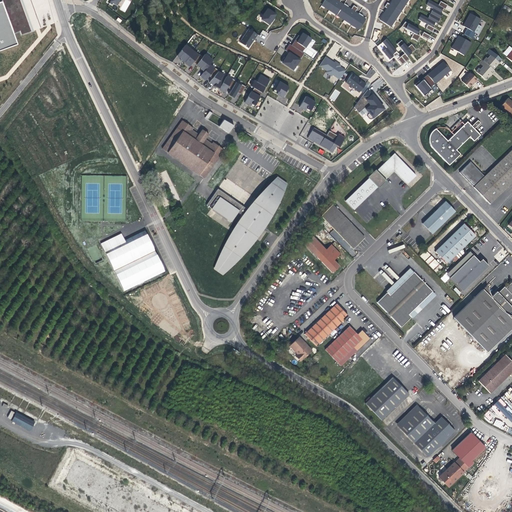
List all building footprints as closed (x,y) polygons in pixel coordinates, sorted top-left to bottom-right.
[(0,0),(1,2),(13,34),(19,32),(21,36),(29,33),(16,0),(0,0)] [(21,0),(16,0),(29,33),(33,31),(21,0)] [(362,17),(363,16),(359,13),(358,14),(355,12),(357,8),(353,5),(350,9),(347,7),(348,6),(344,3),(343,5),(339,2),(340,0),(324,0),(322,4),(330,9),(329,10),(337,15),(337,14),(345,18),(344,20),(351,25),(352,24),(360,28),(366,19),(362,17)] [(390,27),(407,0),(394,0),(394,1),(392,0),(390,4),(387,3),(384,7),(387,8),(384,12),(386,14),(384,17),(382,16),(379,20),(390,27)] [(438,5),(429,0),(428,0),(426,5),(433,9),(430,13),(439,19),(442,14),(440,13),(442,10),(443,8),(445,9),(447,5),(440,1),(438,5)] [(0,50),(17,44),(13,34),(1,2),(0,2),(0,50)] [(276,14),(267,9),(261,18),(262,20),(269,25),(271,21),(272,22),(273,19),(274,18),(276,14)] [(439,19),(430,13),(427,18),(421,14),(418,19),(427,25),(425,28),(432,32),(434,28),(432,27),(433,25),(435,23),(437,24),(439,19)] [(480,19),(470,13),(466,21),(463,26),(467,28),(463,34),(472,39),(475,33),(477,34),(481,27),(477,24),(480,19)] [(405,22),(401,26),(413,33),(411,38),(417,41),(418,38),(420,36),(416,34),(419,29),(405,22)] [(239,42),(248,48),(253,40),(255,37),(257,34),(249,29),(239,42)] [(296,37),(291,45),(302,52),(311,39),(303,33),(300,37),(299,39),(296,37)] [(471,43),(458,36),(456,39),(457,40),(455,44),(454,43),(451,48),(464,55),(471,43)] [(396,51),(386,39),(382,42),(386,48),(382,51),(389,60),(393,56),(392,54),(396,51)] [(415,49),(411,44),(407,47),(401,40),(396,44),(404,53),(401,56),(406,62),(409,59),(407,56),(410,54),(415,49)] [(335,42),(327,55),(333,59),(341,46),(335,42)] [(281,62),(289,67),(292,63),(296,65),(304,54),(302,52),(291,45),(289,44),(285,50),(289,53),(287,55),(285,58),(284,57),(281,62)] [(245,88),(241,85),(236,82),(231,80),(218,72),(214,69),(209,65),(213,60),(205,54),(203,57),(202,58),(198,55),(185,45),(177,56),(180,58),(180,59),(183,62),(189,67),(193,62),(195,64),(200,68),(200,69),(202,70),(204,72),(200,76),(206,80),(209,76),(211,77),(212,79),(209,83),(214,85),(213,86),(223,91),(224,92),(227,88),(231,90),(229,94),(234,97),(237,93),(241,95),(245,88)] [(486,58),(483,61),(493,69),(497,64),(501,59),(490,49),(487,53),(490,55),(487,58),(486,58)] [(401,56),(397,59),(402,65),(406,62),(401,56)] [(338,64),(336,62),(335,64),(334,63),(325,57),(319,66),(326,71),(325,72),(331,76),(332,75),(339,80),(345,70),(339,67),(340,65),(338,64)] [(493,69),(483,61),(482,60),(479,63),(483,66),(480,69),(479,68),(476,72),(485,80),(490,75),(494,70),(493,69)] [(435,68),(427,75),(435,84),(451,70),(443,62),(435,68)] [(372,68),(366,75),(369,78),(376,72),(372,68)] [(356,77),(352,73),(345,82),(359,92),(365,84),(358,79),(356,78),(356,77)] [(478,80),(470,73),(462,81),(469,88),(472,84),(474,82),(475,83),(478,80)] [(251,91),(244,102),(253,108),(257,102),(262,92),(270,80),(260,74),(256,81),(254,80),(251,86),(254,88),(255,89),(253,92),(252,92),(251,91)] [(435,84),(427,75),(422,79),(423,80),(424,81),(422,83),(420,82),(420,80),(414,85),(423,96),(427,93),(429,96),(434,93),(430,88),(435,84)] [(289,87),(279,81),(273,92),(278,95),(282,97),(289,87)] [(335,101),(340,92),(335,89),(329,98),(335,101)] [(367,89),(354,107),(358,112),(364,108),(369,113),(367,114),(367,116),(369,119),(371,119),(382,110),(379,106),(380,104),(372,94),(371,95),(367,89)] [(305,96),(299,107),(303,109),(309,113),(315,102),(305,96)] [(511,102),(507,98),(500,107),(511,117),(511,102)] [(232,128),(234,126),(224,119),(219,127),(229,133),(232,128)] [(204,178),(224,150),(213,142),(212,144),(205,139),(209,134),(208,133),(207,135),(202,132),(203,130),(202,129),(199,135),(192,130),(193,128),(182,120),(162,149),(204,178)] [(456,150),(470,137),(474,141),(480,135),(467,121),(459,129),(447,141),(435,129),(433,130),(431,132),(430,135),(429,138),(429,141),(429,143),(430,145),(432,148),(449,165),(460,154),(456,150)] [(336,138),(327,133),(326,135),(318,130),(316,133),(312,131),(307,138),(326,148),(332,152),(336,145),(339,147),(345,137),(338,134),(337,135),(336,138)] [(511,149),(484,176),(473,187),(480,195),(489,204),(511,182),(511,149)] [(377,186),(384,179),(385,180),(394,171),(407,184),(416,176),(394,153),(376,171),(375,169),(367,177),(368,178),(345,201),(354,210),(377,187),(377,186)] [(459,172),(473,187),(484,176),(470,162),(459,172)] [(262,226),(277,203),(274,201),(286,184),(276,178),(263,197),(260,202),(258,200),(250,211),(247,209),(218,189),(206,205),(231,222),(238,212),(242,215),(245,217),(229,241),(231,243),(216,264),(226,271),(239,252),(242,254),(260,227),(258,225),(259,224),(262,226)] [(263,197),(276,178),(271,182),(264,189),(258,195),(252,202),(247,209),(250,211),(258,200),(260,202),(263,197)] [(382,184),(386,181),(385,180),(384,179),(377,186),(377,187),(378,188),(382,184)] [(229,241),(245,217),(242,215),(237,223),(232,230),(228,238),(224,246),(220,254),(216,264),(214,269),(223,275),(226,272),(235,264),(241,258),(247,251),(253,244),(258,237),(263,230),(268,223),(272,215),(276,207),(280,200),(284,191),(286,184),(274,201),(277,203),(262,226),(259,224),(258,225),(260,227),(242,254),(239,252),(226,271),(216,264),(231,243),(229,241)] [(432,234),(455,211),(445,201),(433,213),(422,223),(432,234)] [(365,238),(332,205),(320,216),(353,249),(359,244),(365,238)] [(456,254),(461,250),(475,236),(471,231),(464,224),(435,251),(447,263),(452,258),(456,263),(461,258),(456,254)] [(155,252),(145,230),(125,240),(121,234),(101,244),(114,271),(124,291),(164,271),(158,259),(155,252)] [(324,251),(311,238),(304,244),(317,258),(324,251)] [(333,260),(340,254),(331,245),(324,251),(317,258),(332,273),(336,269),(335,267),(338,265),(333,260)] [(461,258),(465,254),(461,250),(456,254),(461,258)] [(442,267),(426,251),(420,256),(436,273),(442,267)] [(473,255),(469,251),(445,274),(449,278),(473,255)] [(479,261),(473,255),(449,278),(462,291),(487,267),(480,260),(479,261)] [(489,266),(482,259),(480,260),(487,267),(489,266)] [(389,267),(387,269),(397,279),(399,277),(389,267)] [(390,295),(413,272),(409,268),(386,291),(387,292),(390,295)] [(409,314),(432,291),(413,272),(390,295),(387,292),(377,302),(387,313),(389,315),(390,317),(390,316),(401,327),(411,317),(409,314)] [(511,327),(511,319),(508,315),(509,315),(511,311),(511,282),(505,288),(504,286),(498,293),(497,291),(491,297),(483,289),(453,318),(487,352),(511,327)] [(488,290),(488,288),(487,286),(487,285),(483,289),(491,297),(490,295),(489,292),(488,290)] [(412,318),(436,295),(432,291),(409,314),(411,317),(412,318)] [(316,346),(348,316),(336,304),(304,334),(316,346)] [(357,350),(370,338),(362,330),(357,334),(355,332),(349,326),(325,350),(337,362),(353,347),(357,350)] [(300,361),(311,350),(307,346),(306,346),(304,344),(305,343),(299,337),(289,346),(297,355),(296,356),(300,361)] [(496,364),(478,381),(481,384),(482,383),(484,384),(482,385),(490,393),(511,371),(511,361),(505,355),(498,362),(496,364)] [(382,420),(409,394),(402,387),(392,377),(365,403),(382,420)] [(511,420),(511,415),(497,400),(494,404),(511,422),(511,420)] [(398,427),(419,407),(416,405),(396,425),(398,427)] [(427,457),(454,430),(441,417),(437,421),(436,422),(433,422),(433,421),(432,421),(419,407),(398,427),(427,457)] [(484,415),(489,421),(495,415),(490,410),(484,415)] [(35,424),(16,413),(11,423),(30,433),(35,424)] [(460,458),(468,467),(469,467),(473,463),(471,461),(485,448),(478,440),(470,432),(452,450),(460,458)] [(463,472),(468,467),(460,458),(455,463),(454,462),(439,477),(448,487),(463,472)]
